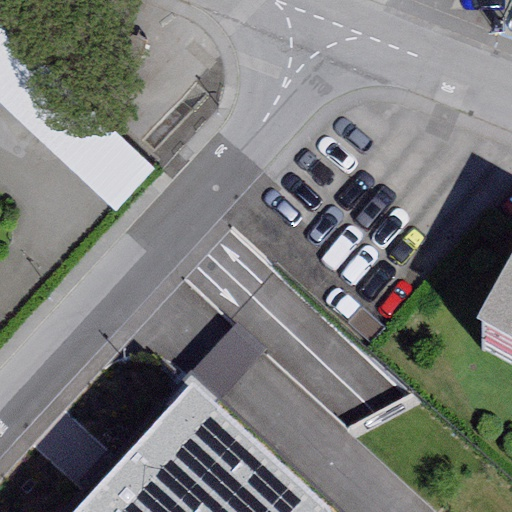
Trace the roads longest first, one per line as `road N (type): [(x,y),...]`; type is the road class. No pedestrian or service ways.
road 1 (residential): [(347,32),(0,413)]
road 2 (residential): [(347,32),(511,101)]
